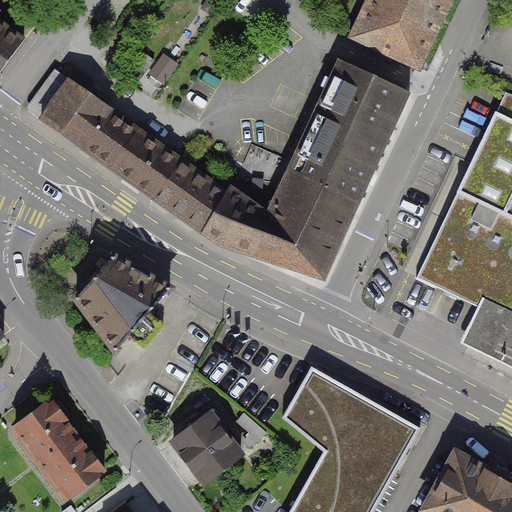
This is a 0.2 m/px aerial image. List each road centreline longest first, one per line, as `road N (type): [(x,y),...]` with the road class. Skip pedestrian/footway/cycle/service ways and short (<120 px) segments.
road 1 (tertiary): [(29,155),(204,267),(323,324)]
road 2 (residential): [(323,324),(438,88)]
road 3 (tertiary): [(67,354),(26,303),(8,262),(29,155)]
road 4 (tertiary): [(323,324),(511,422)]
road 5 (tertiary): [(181,511),(67,354)]
road 6 (residential): [(438,88),(301,26),(277,0)]
road 7 (residential): [(93,0),(0,123)]
